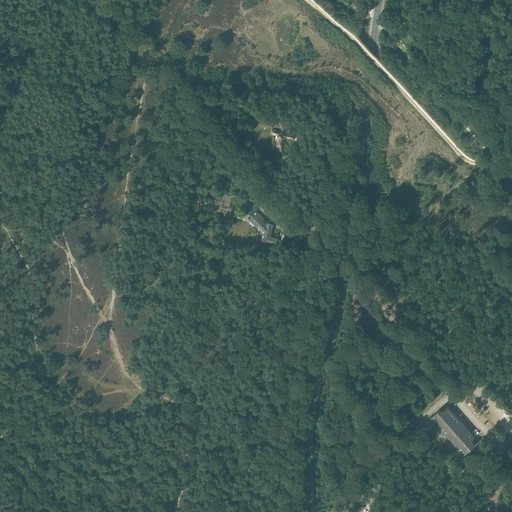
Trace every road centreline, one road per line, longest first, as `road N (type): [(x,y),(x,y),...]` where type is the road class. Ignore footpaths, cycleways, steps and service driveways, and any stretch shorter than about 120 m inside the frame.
road 1 (secondary): [(308,511),(311,400),(336,314),(378,0)]
road 2 (track): [(109,326),(139,108),(157,52)]
road 3 (track): [(307,0),(462,158),(505,170)]
road 4 (unknown): [(0,217),(32,279),(43,393),(3,436)]
road 5 (unknown): [(352,0),(380,20),(511,182)]
road 6 (track): [(3,436),(78,358),(112,301)]
road 7 (unknown): [(43,0),(0,122)]
